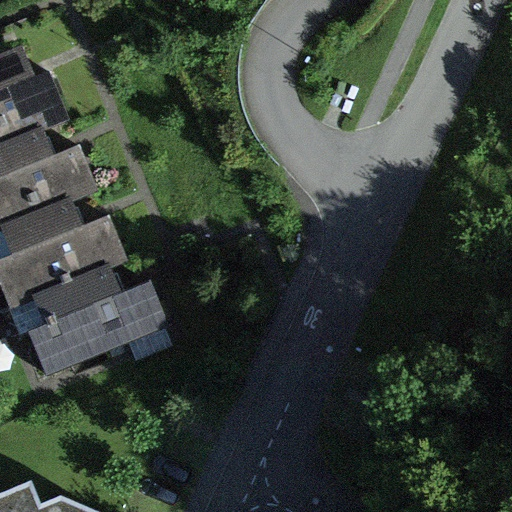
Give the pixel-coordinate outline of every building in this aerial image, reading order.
[(0,136),(40,121),(63,112),(46,66),(27,73),(17,45),(0,51),(0,136)] [(0,219),(65,195),(93,184),(77,141),(51,151),(40,121),(0,136),(0,219)] [(0,224),(10,252),(0,255),(0,294),(3,303),(31,293),(109,263),(122,258),(105,215),(77,226),(65,195),(0,219),(0,224)] [(41,321),(23,328),(41,375),(164,328),(146,280),(119,290),(109,263),(31,293),(41,321)] [(0,511),(89,511),(54,496),(30,506),(21,484),(0,492),(0,511)]
